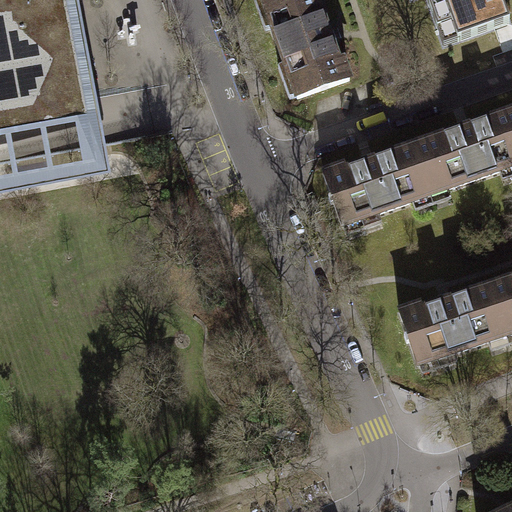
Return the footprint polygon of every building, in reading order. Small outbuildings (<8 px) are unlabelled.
[(0,0),(0,116),(77,102),(57,0),(0,0)] [(254,0),(260,15),(301,0),(254,0)] [(317,0),(301,0),(260,15),(266,32),(274,31),(286,66),(279,69),(291,102),(350,81),(343,60),(340,61),(317,0)] [(486,0),(430,0),(447,47),(500,28),(493,7),(489,9),(486,0)] [(511,112),(413,147),(430,195),(446,190),(446,192),(511,168),(511,112)] [(430,195),(413,147),(347,170),(346,167),(323,175),(342,228),(415,203),(414,201),(430,195)] [(511,279),(489,287),(506,336),(511,333),(511,279)] [(506,336),(489,287),(423,309),(422,305),(399,313),(418,367),(491,343),(490,341),(506,336)]
